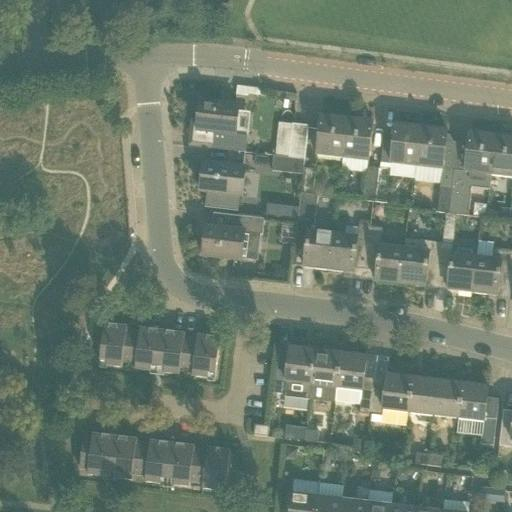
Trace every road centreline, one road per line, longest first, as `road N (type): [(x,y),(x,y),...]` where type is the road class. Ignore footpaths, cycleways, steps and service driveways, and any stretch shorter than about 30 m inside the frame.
road 1 (residential): [(511,349),(178,287),(160,244),(146,56)]
road 2 (residential): [(511,98),(185,53),(146,56)]
